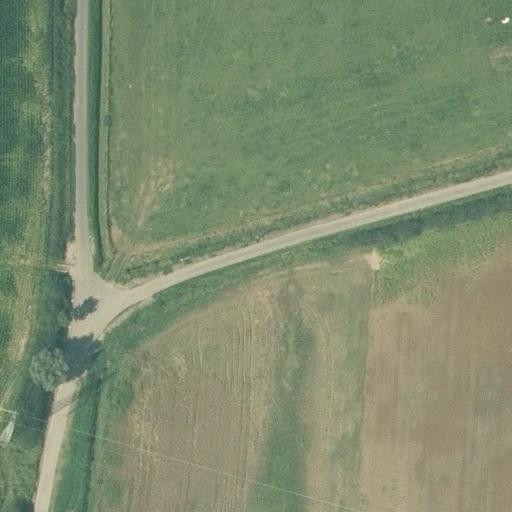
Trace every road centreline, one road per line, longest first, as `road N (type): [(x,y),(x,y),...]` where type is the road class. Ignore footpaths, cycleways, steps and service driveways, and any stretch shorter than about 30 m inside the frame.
road 1 (unclassified): [(511,179),(196,266),(123,295),(83,323)]
road 2 (unclassified): [(84,0),(83,323)]
road 3 (unclassified): [(83,323),(46,511)]
